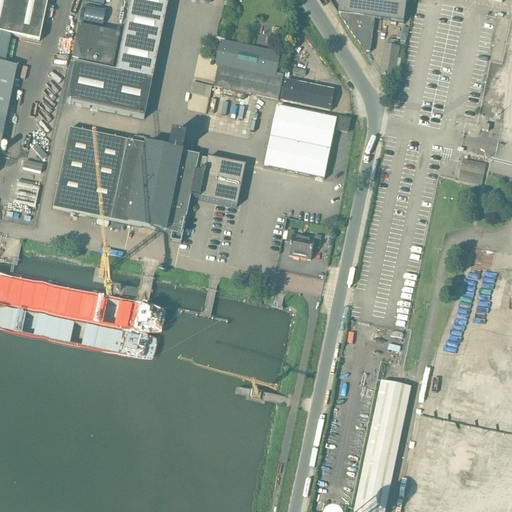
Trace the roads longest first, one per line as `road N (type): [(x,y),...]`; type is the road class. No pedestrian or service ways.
road 1 (unclassified): [(294,511),(375,124),(370,100),(307,0)]
road 2 (unknown): [(61,0),(16,160)]
